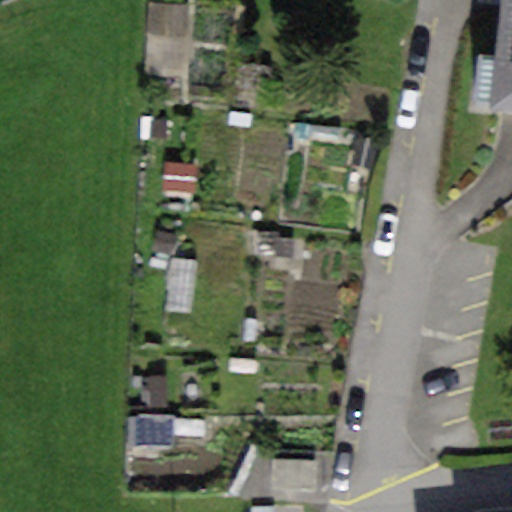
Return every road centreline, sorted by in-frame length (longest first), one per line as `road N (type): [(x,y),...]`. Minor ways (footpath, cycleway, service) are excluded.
road 1 (residential): [(372,498),(406,361),(457,0)]
road 2 (residential): [(511,486),(372,498)]
